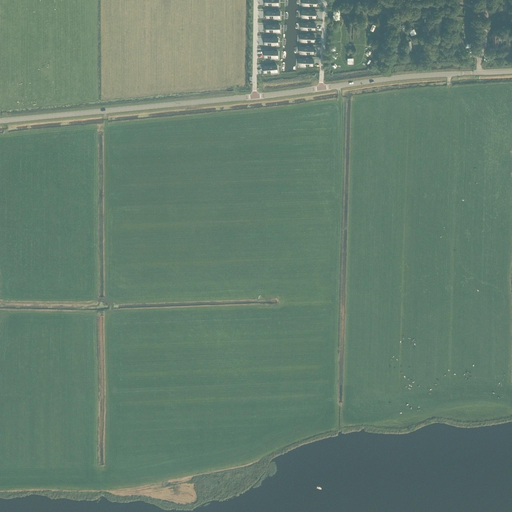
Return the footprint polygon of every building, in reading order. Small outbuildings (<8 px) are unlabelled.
[(311,9),(307,9),(307,11),(303,11),(303,16),(309,17),(312,17),(316,17),(316,11),(311,11),(311,9)] [(311,21),(306,21),(306,23),(302,23),(302,28),(308,29),(311,29),(315,29),(315,23),(310,23),(311,21)] [(310,33),(305,33),(305,35),(301,35),(302,35),(301,40),(307,41),(311,41),(314,41),(314,35),(310,35),(310,33)] [(492,39),(493,39),(493,42),(493,43),(493,46),(494,47),(498,46),(498,45),(503,45),(502,35),(498,36),(497,34),(493,34),(492,35),(492,39)] [(309,45),(305,45),(304,47),(301,47),(301,52),(307,53),(310,53),(313,53),(314,47),(309,47),(309,45)] [(308,57),(304,57),(304,59),(300,59),(300,64),(306,65),(309,65),(313,65),(313,59),(308,59),(308,57)] [(273,65),(272,64),(268,64),(268,66),(263,66),(264,72),(267,72),(271,72),(271,71),(277,71),(276,65),(273,65)]
